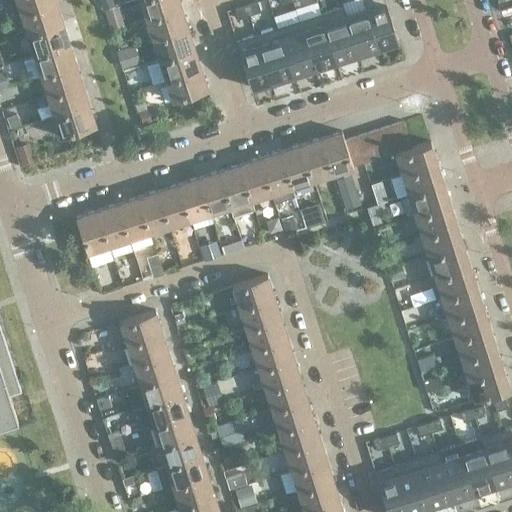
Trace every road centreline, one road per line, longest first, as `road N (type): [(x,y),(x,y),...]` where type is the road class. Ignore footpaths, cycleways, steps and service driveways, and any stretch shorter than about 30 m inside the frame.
road 1 (unclassified): [(369,511),(286,246),(50,321)]
road 2 (unclassified): [(14,210),(247,129)]
road 3 (unknown): [(150,290),(222,511)]
road 4 (unclassified): [(247,129),(439,73)]
road 5 (unclassified): [(50,321),(110,511)]
road 6 (unclassified): [(247,129),(204,0)]
